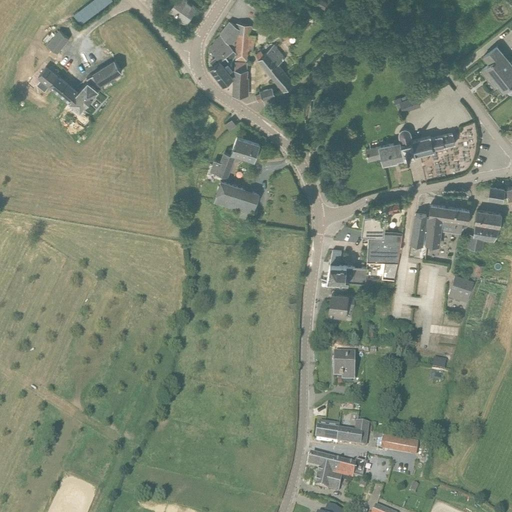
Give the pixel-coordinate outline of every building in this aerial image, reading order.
[(187,0),(175,0),(168,11),(185,23),(196,6),(187,0)] [(328,13),(333,6),(323,0),(319,0),(316,5),(328,13)] [(85,21),(78,11),(73,15),(80,24),(85,21)] [(223,84),(231,77),(233,76),(229,70),(232,68),(231,66),(230,62),(235,56),(235,60),(247,60),(248,34),(253,26),(237,23),(236,26),(230,21),(220,34),(221,35),(214,42),(215,43),(210,48),(217,56),(211,61),(214,65),(210,67),(216,74),(223,84)] [(284,29),(281,31),(285,38),(291,34),(286,26),(283,27),(284,29)] [(340,26),(333,31),(337,37),(344,32),(340,26)] [(68,40),(56,27),(39,43),(51,56),(68,40)] [(274,44),(260,57),(284,90),(293,84),(278,64),(286,57),(274,44)] [(511,64),(497,45),(483,56),(489,64),(481,70),(486,78),(489,76),(496,84),(497,86),(502,93),(503,93),(506,90),(507,92),(509,93),(511,94),(511,93),(511,64)] [(103,67),(101,69),(107,80),(110,78),(122,71),(115,60),(103,68),(103,67)] [(234,69),(246,69),(247,69),(247,62),(235,61),(234,69)] [(100,85),(107,80),(101,69),(93,74),(86,78),(88,81),(96,87),(100,85)] [(246,96),(246,69),(234,69),(233,95),(246,96)] [(69,102),(78,92),(63,80),(60,77),(58,76),(49,70),(42,79),(50,85),(55,90),(69,102)] [(69,102),(80,111),(98,89),(96,87),(88,81),(78,92),(69,102)] [(427,98),(431,106),(456,92),(452,84),(427,98)] [(272,87),(269,88),(260,92),(261,94),(255,96),(258,102),(275,96),(272,87)] [(401,102),(399,102),(403,112),(420,106),(416,96),(401,102)] [(233,129),(238,123),(233,119),(229,125),(233,129)] [(400,144),(403,157),(405,156),(417,154),(433,150),(432,149),(455,144),(452,133),(431,138),(430,136),(412,140),(410,132),(409,129),(407,128),(404,128),(402,129),(400,130),(399,132),(398,134),(400,144)] [(238,161),(239,155),(245,157),(254,160),(259,145),(237,137),(233,147),(231,153),(231,154),(223,151),(220,161),(214,159),(210,171),(228,178),(234,162),(235,162),(238,161)] [(393,143),(378,146),(383,163),(398,160),(396,158),(403,157),(400,144),(394,145),(393,143)] [(369,162),(381,160),(378,147),(367,150),(369,162)] [(234,215),(250,220),(259,194),(220,181),(214,202),(236,208),(234,215)] [(490,187),(488,198),(503,200),(505,190),(490,187)] [(383,223),(385,223),(388,223),(388,212),(400,209),(398,199),(383,202),(372,206),(373,209),(364,213),(372,213),(382,213),(381,222),(383,222),(383,223)] [(430,205),(429,214),(425,244),(437,245),(439,231),(453,233),(454,228),(461,229),(462,221),(468,222),(469,219),(470,210),(450,207),(430,205)] [(476,210),(475,220),(473,234),(469,233),(465,247),(482,250),(484,238),(494,240),(499,228),(501,214),(476,210)] [(364,213),(362,228),(362,229),(384,232),(384,229),(385,223),(383,223),(383,222),(381,222),(382,213),(372,213),(364,213)] [(415,213),(412,236),(411,236),(410,245),(422,246),(426,214),(415,213)] [(368,236),(367,249),(367,260),(368,260),(368,262),(367,268),(366,268),(365,279),(379,280),(380,279),(382,279),(382,278),(394,279),(400,256),(400,252),(402,232),(384,229),(384,232),(369,230),(368,236)] [(426,246),(421,247),(419,258),(425,259),(425,258),(427,258),(428,249),(425,249),(426,246)] [(362,268),(354,267),(346,266),(336,265),(340,251),(335,251),(330,264),(327,280),(327,281),(339,282),(347,283),(352,283),(373,286),(370,294),(373,295),(379,280),(365,279),(366,268),(362,268)] [(479,280),(484,265),(472,261),(467,275),(479,280)] [(473,280),(455,274),(448,296),(467,302),(473,280)] [(331,294),(330,301),(329,311),(336,312),(336,317),(346,319),(347,307),(354,308),(355,296),(349,295),(349,297),(331,294)] [(374,328),(373,328),(368,328),(363,328),(362,344),(373,345),(374,328)] [(353,379),(351,353),(342,353),(342,355),(335,355),(335,376),(339,376),(339,377),(343,377),(343,376),(349,376),(352,376),(352,379),(353,379)] [(445,362),(434,360),(432,369),(443,371),(445,362)] [(355,432),(338,431),(337,442),(365,445),(368,422),(356,421),(355,432)] [(328,430),(318,429),(317,429),(316,440),(326,441),(337,442),(338,431),(328,430)] [(378,440),(376,449),(385,451),(386,442),(385,442),(386,436),(374,433),(373,439),(378,440)] [(416,454),(418,443),(395,439),(393,450),(416,454)] [(342,475),(332,473),(332,471),(335,460),(311,455),(308,466),(319,469),(315,486),(339,492),(342,475)] [(335,460),(332,471),(362,478),(365,463),(356,461),(355,465),(335,460)] [(418,485),(412,483),(409,490),(414,493),(418,485)]
